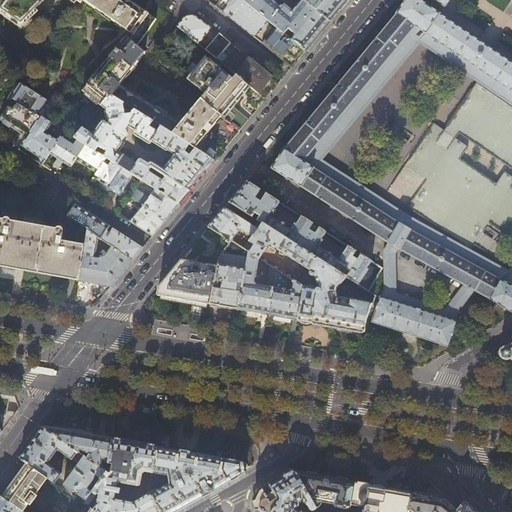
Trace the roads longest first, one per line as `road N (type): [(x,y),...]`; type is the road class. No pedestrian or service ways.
road 1 (tertiary): [(372,0),(92,335)]
road 2 (secondary): [(439,397),(92,335)]
road 3 (secondary): [(56,379),(303,422)]
road 4 (secondary): [(303,422),(468,453)]
